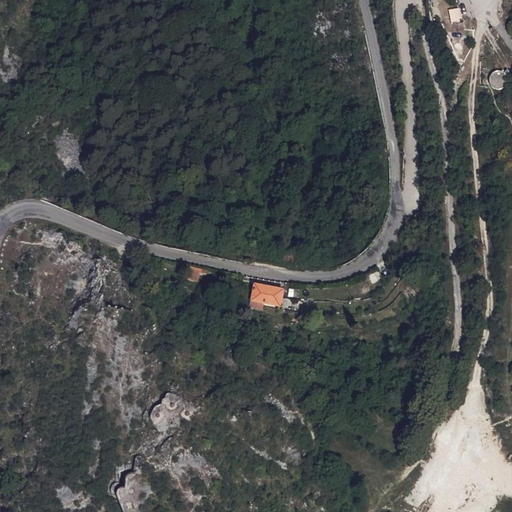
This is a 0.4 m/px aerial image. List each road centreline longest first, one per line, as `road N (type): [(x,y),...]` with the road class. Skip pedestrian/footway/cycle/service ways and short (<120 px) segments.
road 1 (track): [(493,17),(483,21),(471,107),(489,308),(466,437),(447,450)]
road 2 (tertiary): [(0,227),(29,211),(190,259),(330,275),(375,255),(394,227),(397,205)]
road 3 (unclassified): [(397,205),(413,192),(401,0)]
road 4 (tertiary): [(397,205),(363,0)]
